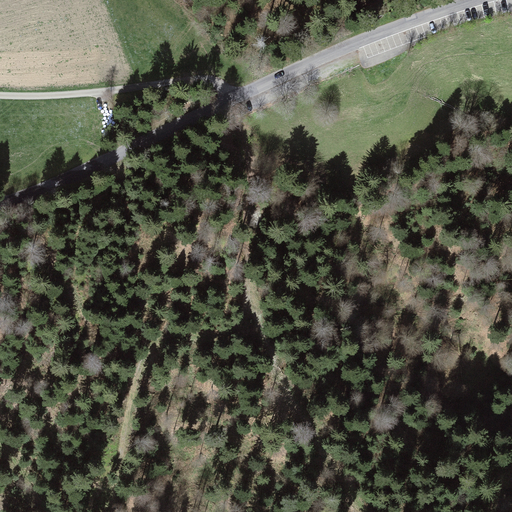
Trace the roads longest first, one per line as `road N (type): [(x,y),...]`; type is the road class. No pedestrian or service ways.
road 1 (unclassified): [(481,0),(356,46),(0,204)]
road 2 (track): [(242,101),(198,76),(0,97)]
